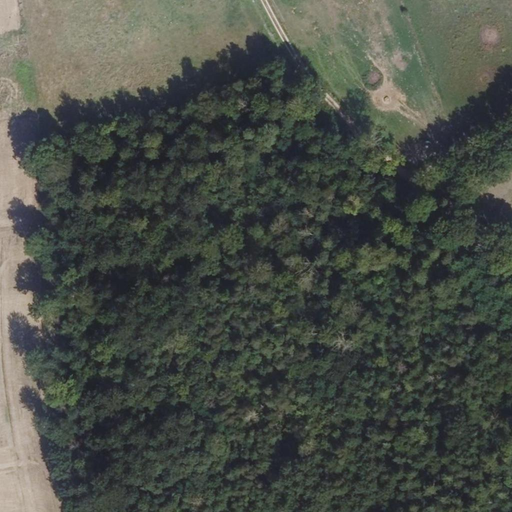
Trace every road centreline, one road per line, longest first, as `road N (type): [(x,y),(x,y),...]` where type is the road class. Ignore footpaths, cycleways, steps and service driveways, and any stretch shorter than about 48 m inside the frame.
road 1 (track): [(88,511),(10,0)]
road 2 (track): [(511,275),(411,176),(354,134),(294,54),(269,0)]
road 3 (track): [(28,124),(270,76)]
